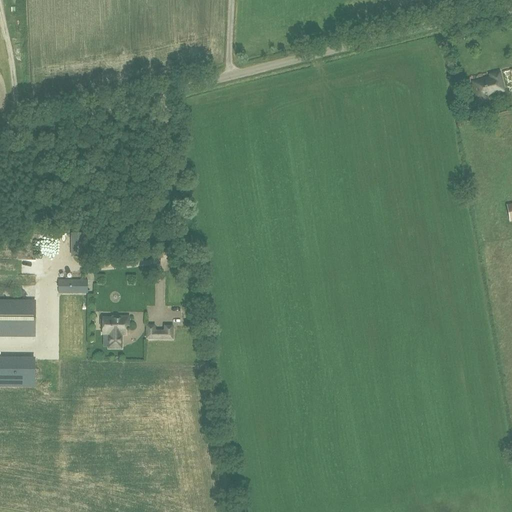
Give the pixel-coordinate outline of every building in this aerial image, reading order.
[(473,82),(477,98),(479,108),(489,105),(487,96),(505,92),(500,72),(490,75),(491,78),(473,82)] [(72,235),(72,255),(83,255),(84,235),(72,235)] [(88,280),(64,280),(59,280),(58,294),(88,294),(88,280)] [(0,329),(41,329),(41,295),(0,295),(0,329)] [(118,319),(103,318),(103,321),(100,321),(100,329),(103,329),(103,334),(107,334),(107,348),(112,348),(123,348),(123,334),(125,334),(125,326),(129,326),(129,317),(118,317),(118,319)] [(173,339),(173,326),(167,326),(167,331),(157,331),(157,326),(147,326),(146,339),(173,339)] [(24,387),(34,387),(34,360),(24,360),(24,387)]
